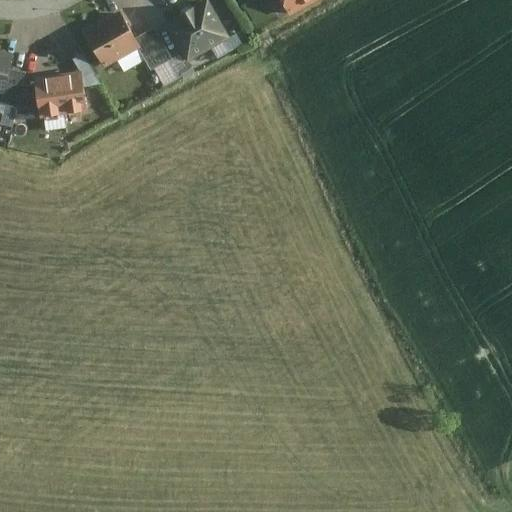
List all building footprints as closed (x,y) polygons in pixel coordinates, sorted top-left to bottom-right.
[(283,0),(292,14),(315,0),(283,0)] [(229,41),(207,1),(166,23),(188,63),(229,41)] [(120,13),(80,33),(98,69),(138,49),(120,13)] [(172,61),(155,30),(134,41),(152,73),(172,61)] [(14,49),(0,46),(0,90),(5,92),(14,49)] [(85,55),(73,60),(85,87),(97,81),(85,55)] [(19,110),(25,75),(10,72),(4,107),(19,110)] [(79,75),(31,80),(36,122),(83,117),(79,75)]
